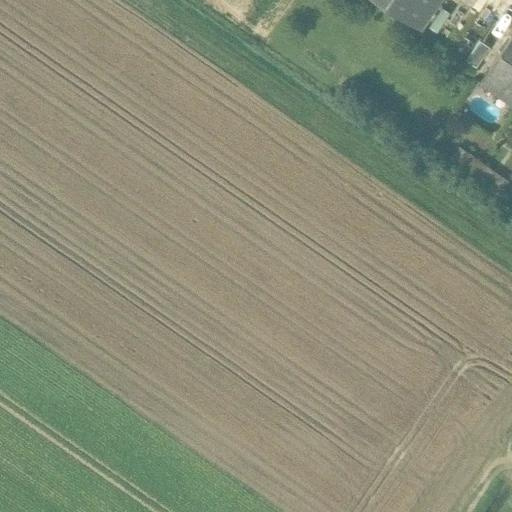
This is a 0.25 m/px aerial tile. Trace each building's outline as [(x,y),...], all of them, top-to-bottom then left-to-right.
[(439,0),(384,0),(422,26),(439,0)] [(511,35),(480,81),(511,103),(511,35)] [(480,39),(467,59),(476,65),(490,46),(480,39)] [(474,89),(459,110),(490,131),(505,110),(474,89)] [(498,193),(508,179),(460,145),(450,159),(498,193)]
